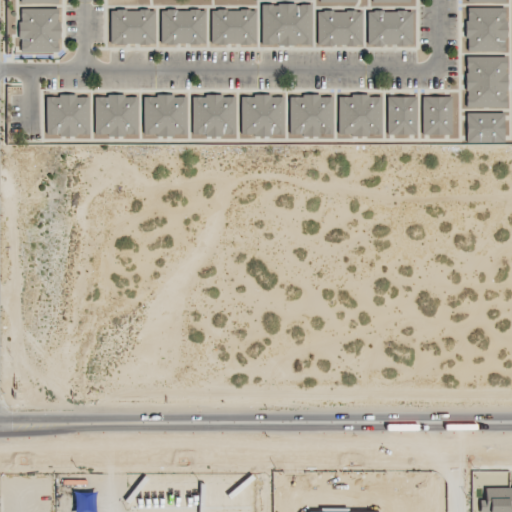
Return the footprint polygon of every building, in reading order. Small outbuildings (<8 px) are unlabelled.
[(260,45),(311,45),(311,3),(260,3),(260,45)] [(506,50),(506,6),(464,6),(464,50),(506,50)] [(17,51),(59,51),(59,7),(17,7),(17,51)] [(155,8),(109,8),(109,43),(155,43),(155,8)] [(159,8),(159,44),(205,44),(205,8),(159,8)] [(255,8),(209,8),(209,44),(255,44),(255,8)] [(316,9),(316,46),(362,46),(362,9),(316,9)] [(413,46),(413,9),(366,9),(366,46),(413,46)] [(506,106),(506,55),(464,55),(464,106),(506,106)] [(88,93),(44,93),(44,137),(88,137),(88,93)] [(93,93),(93,136),(137,136),(137,93),(93,93)] [(191,137),(235,137),(235,93),(191,93),(191,137)] [(239,93),(239,137),(283,137),(283,93),(239,93)] [(288,137),(332,137),(332,93),(288,93),(288,137)] [(381,93),(337,93),(337,137),(381,137),(381,93)] [(186,136),(186,94),(142,94),(142,136),(186,136)] [(386,95),(386,136),(416,136),(416,95),(386,95)] [(450,137),(450,95),(421,95),(421,137),(450,137)] [(464,141),(504,141),(504,112),(464,112),(464,141)] [(511,511),(511,487),(484,488),(484,499),(479,499),(478,511),(511,511)]
